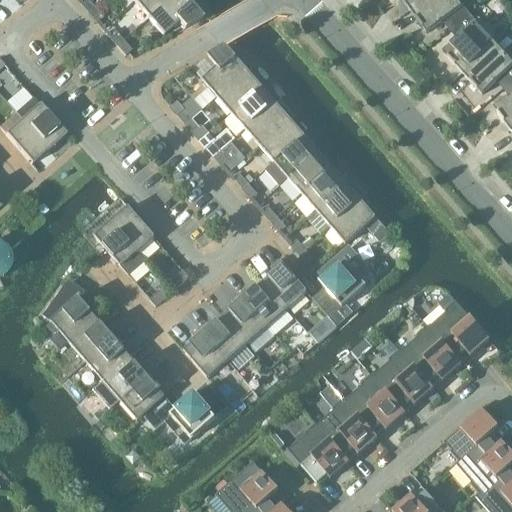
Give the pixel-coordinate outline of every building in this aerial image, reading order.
[(84,0),(79,5),(87,15),(94,9),(86,0),(84,0)] [(137,0),(134,3),(148,20),(170,0),(137,0)] [(183,0),(170,0),(148,20),(162,36),(177,23),(184,31),(202,21),(183,0)] [(400,0),(409,12),(425,0),(400,0)] [(443,23),(450,32),(469,16),(462,9),(463,8),(462,7),(461,8),(455,0),(425,0),(409,12),(427,35),(443,23)] [(94,9),(87,15),(96,24),(103,19),(94,9)] [(443,54),(462,75),(495,45),(476,25),(477,24),(476,23),(475,24),(469,16),(450,32),(457,40),(443,54)] [(107,37),(116,47),(122,41),(114,31),(107,37)] [(122,41),(116,47),(124,57),(131,51),(122,41)] [(497,82),(503,90),(511,82),(511,63),(495,45),(462,75),(482,96),(497,82)] [(208,59),(190,69),(202,81),(209,90),(194,103),(202,112),(217,99),(216,98),(246,72),(226,48),(208,59)] [(217,99),(230,114),(261,88),(246,72),(216,98),(217,99)] [(493,109),(510,133),(511,131),(511,82),(503,90),(509,97),(493,109)] [(230,114),(245,131),(275,104),(261,88),(230,114)] [(23,90),(7,104),(15,114),(22,121),(31,132),(48,151),(65,136),(39,106),(32,99),(31,100),(23,90)] [(191,100),(181,109),(183,111),(192,121),(202,112),(194,103),(191,100)] [(245,131),(259,147),(289,121),(275,104),(245,131)] [(183,111),(176,117),(185,127),(185,126),(192,121),(183,111)] [(22,121),(5,136),(31,166),(48,151),(31,132),(22,121)] [(192,121),(185,127),(193,137),(200,131),(192,121)] [(259,147),(273,163),(303,137),(289,121),(259,147)] [(273,163),(264,171),(278,188),(288,180),(318,154),(303,137),(273,163)] [(205,149),(213,159),(220,153),(211,144),(205,149)] [(220,153),(213,159),(222,169),(229,163),(220,153)] [(288,180),(302,196),(332,170),(318,154),(288,180)] [(302,196),(316,213),(346,186),(332,170),(302,196)] [(233,182),(242,192),(248,186),(240,176),(233,182)] [(248,186),(242,192),(250,202),(257,196),(248,186)] [(316,213),(330,229),(361,203),(346,186),(316,213)] [(361,203),(330,229),(345,246),(365,228),(375,220),(361,203)] [(43,207),(37,212),(42,217),(47,212),(43,207)] [(128,209),(111,224),(137,254),(154,239),(128,209)] [(262,214),(261,215),(270,225),(270,224),(277,219),(268,209),(263,213),(262,214)] [(270,224),(270,225),(279,234),(280,233),(285,229),(277,219),(270,224)] [(375,220),(365,228),(371,234),(381,226),(375,220)] [(137,254),(111,224),(94,239),(120,269),(127,277),(144,262),(137,254)] [(290,247),(298,257),(305,251),(314,243),(309,237),(300,245),(297,241),(291,246),(290,247)] [(337,328),(345,321),(338,313),(367,288),(349,267),(358,259),(349,248),(317,275),(324,283),(321,285),(328,292),(315,303),(330,320),(337,328)] [(305,251),(298,257),(307,267),(314,261),(305,251)] [(275,273),(262,284),(286,311),(305,294),(306,294),(307,293),(278,261),(270,268),(275,273)] [(183,271),(172,281),(178,288),(189,278),(183,271)] [(51,325),(68,344),(95,320),(84,307),(89,303),(83,296),(84,294),(67,282),(41,316),(50,324),(51,325)] [(245,289),(238,296),(267,328),(286,311),(262,284),(250,294),(245,289)] [(160,291),(149,301),(155,308),(166,298),(160,291)] [(236,307),(223,318),(247,345),(267,328),(238,296),(231,302),(236,307)] [(446,314),(429,329),(460,365),(469,357),(471,359),(490,342),(456,303),(444,312),(446,314)] [(206,324),(199,330),(228,362),(229,361),(239,372),(254,359),(244,348),(247,345),(223,318),(211,329),(206,324)] [(68,344),(85,363),(117,335),(111,328),(106,333),(95,320),(68,344)] [(319,329),(324,335),(331,329),(325,323),(319,329)] [(418,339),(401,354),(432,390),(441,382),(443,383),(462,367),(460,365),(429,329),(427,327),(416,337),(418,339)] [(228,362),(199,330),(192,336),(197,341),(183,353),(208,380),(209,380),(209,379),(228,362)] [(85,363),(102,383),(129,359),(118,347),(123,342),(117,335),(85,363)] [(365,354),(358,347),(351,354),(357,361),(365,354)] [(390,363),(373,378),(404,414),(413,406),(414,408),(434,391),(432,390),(401,354),(399,352),(388,361),(390,363)] [(102,383),(119,403),(151,374),(145,367),(140,372),(129,359),(102,383)] [(151,374),(119,403),(136,422),(135,422),(136,423),(153,408),(164,399),(152,386),(157,382),(151,374)] [(362,388),(345,403),(376,438),(385,431),(386,432),(406,416),(404,414),(373,378),(371,376),(360,386),(362,388)] [(164,399),(153,408),(164,421),(185,446),(228,409),(213,392),(207,385),(194,395),(176,411),(165,398),(164,399)] [(334,412),(317,427),(348,463),(357,455),(358,457),(378,440),(376,438),(345,403),(343,401),(332,410),(334,412)] [(449,453),(458,463),(472,452),(481,462),(500,445),(492,436),(498,430),(482,411),(444,444),(451,452),(449,453)] [(101,421),(96,425),(101,431),(106,427),(101,421)] [(348,463),(317,427),(315,425),(304,435),(306,437),(289,452),(287,450),(286,451),(320,490),(321,489),(320,487),(329,480),(330,481),(350,464),(348,463)] [(285,446),(277,437),(271,439),(281,450),(285,446)] [(469,485),(478,495),(492,483),(500,494),(511,483),(511,468),(511,467),(511,455),(502,443),(500,445),(481,462),(472,452),(458,463),(455,466),(471,484),(469,485)] [(134,452),(127,458),(133,466),(141,459),(134,452)] [(275,511),(282,506),(282,505),(280,507),(272,498),(279,493),(253,464),(215,497),(228,511),(275,511)] [(511,511),(511,483),(500,494),(492,483),(478,495),(475,498),(487,511),(511,511)] [(442,511),(421,487),(420,488),(421,490),(412,498),(411,496),(392,511),(442,511)]
